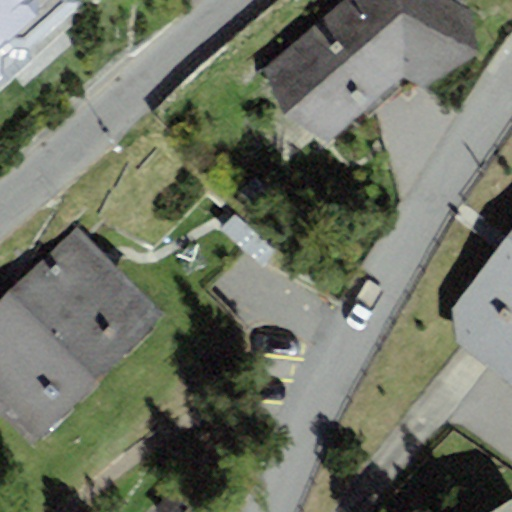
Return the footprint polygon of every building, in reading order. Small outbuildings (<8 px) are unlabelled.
[(0,0),(0,90),(89,11),(78,0),(0,0)] [(450,0),(345,0),(260,74),(329,145),(404,79),(426,88),(480,55),(470,11),(450,0)] [(76,228),(13,292),(98,374),(161,309),(76,228)] [(511,389),(511,235),(451,311),(453,343),(511,390),(511,389)] [(13,292),(0,306),(0,404),(36,439),(98,374),(13,292)]
